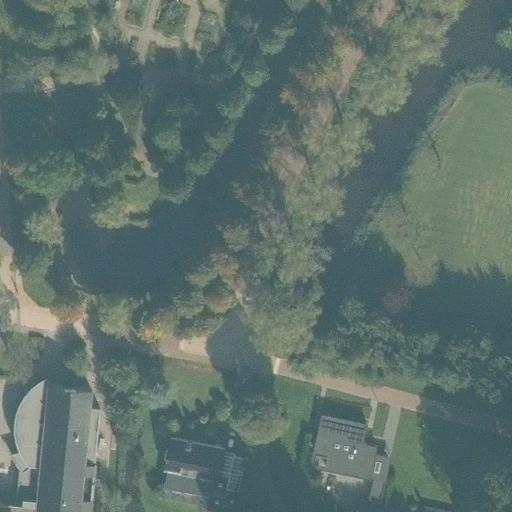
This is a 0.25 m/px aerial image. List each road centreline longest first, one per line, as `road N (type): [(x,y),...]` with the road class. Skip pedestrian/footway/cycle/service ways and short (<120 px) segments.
road 1 (unclassified): [(226,353),(255,224),(378,0)]
road 2 (residential): [(226,353),(511,428)]
road 3 (unclassified): [(7,315),(226,353)]
